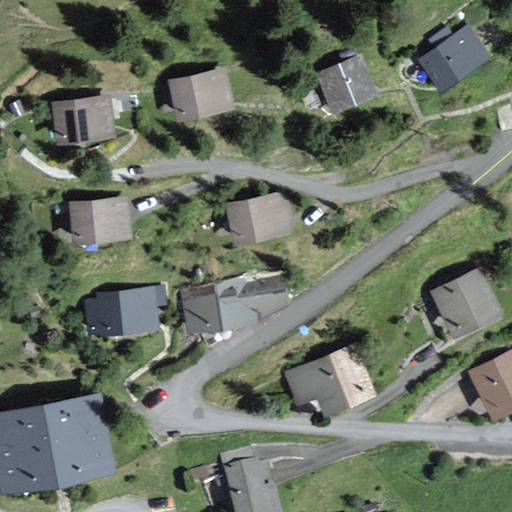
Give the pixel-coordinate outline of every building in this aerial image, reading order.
[(469,26),(421,59),(442,89),(490,55),(469,26)] [(360,56),(319,74),(334,110),(376,92),(360,56)] [(181,119),(234,107),(225,68),(172,80),(181,119)] [(54,104),(58,142),(114,135),(109,97),(54,104)] [(228,204),(236,242),(291,231),(284,193),(228,204)] [(128,198),(72,203),(75,242),(131,237),(128,198)] [(481,265),(430,289),(453,338),(504,314),(481,265)] [(182,288),(188,331),(261,319),(260,313),(289,303),(282,278),(256,280),(255,276),(182,288)] [(96,298),(85,299),(88,334),(160,328),(158,305),(168,305),(166,285),(96,291),(96,298)] [(326,412),(377,391),(356,341),(284,371),(297,402),(318,393),(326,412)] [(511,347),(470,369),(496,420),(511,411),(511,347)] [(0,412),(0,482),(2,494),(116,470),(100,392),(0,412)] [(235,511),(281,511),(268,456),(253,459),(250,446),(222,453),(235,511)]
